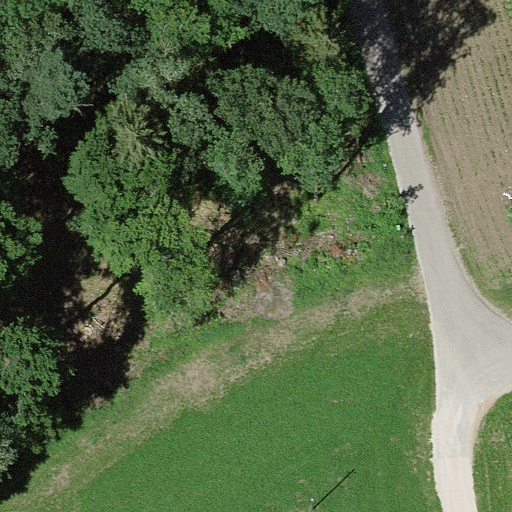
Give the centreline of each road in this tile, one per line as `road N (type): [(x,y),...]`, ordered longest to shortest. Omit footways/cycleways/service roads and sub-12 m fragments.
road 1 (residential): [(366,0),(462,345)]
road 2 (track): [(462,345),(460,511)]
